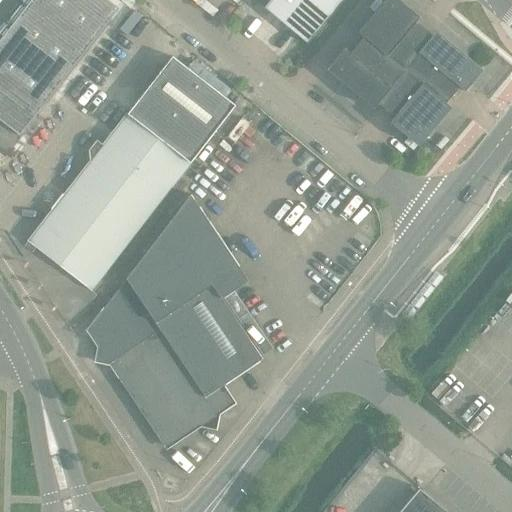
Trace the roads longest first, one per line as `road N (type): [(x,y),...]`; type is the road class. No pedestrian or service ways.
road 1 (unclassified): [(434,223),(171,0)]
road 2 (unclassified): [(508,511),(332,357)]
road 3 (tertiary): [(434,223),(332,357)]
road 4 (tertiary): [(332,357),(230,481)]
road 5 (tertiary): [(511,130),(434,223)]
